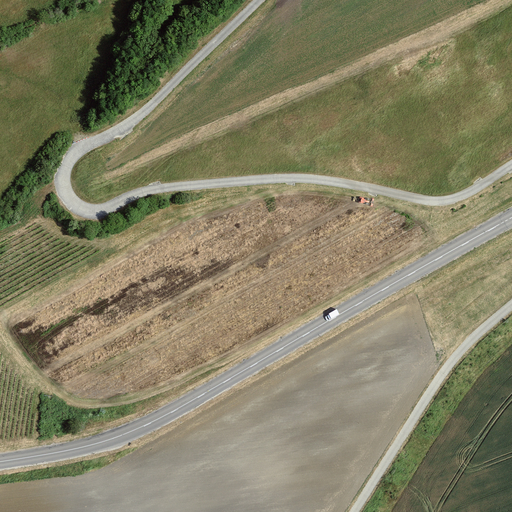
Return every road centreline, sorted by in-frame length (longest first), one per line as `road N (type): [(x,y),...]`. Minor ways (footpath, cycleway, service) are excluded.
road 1 (unclassified): [(511,163),(450,199),(263,178),(157,188),(102,210),(82,209),(66,193),(66,163),(153,100),(254,0)]
road 2 (secondary): [(0,462),(100,446),(158,420),(511,217)]
road 3 (track): [(354,511),(462,348),(511,305)]
